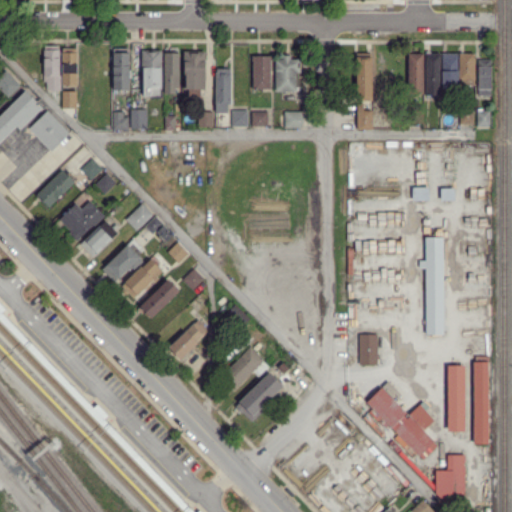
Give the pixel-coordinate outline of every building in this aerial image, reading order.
[(44,77),(44,50),(45,50),(45,46),(59,46),(59,50),(60,77),(44,77)] [(62,87),(62,53),(64,53),(64,48),(76,48),(76,53),(77,53),(77,87),(62,87)] [(117,91),(114,91),(114,49),(117,49),(129,49),(129,91),(117,91)] [(176,94),(164,94),(164,53),(165,53),(165,50),(179,50),(179,53),(180,53),(180,87),(176,87),(176,94)] [(163,100),(142,99),(142,83),(142,51),(162,51),(162,91),(163,91),(163,100)] [(201,96),(189,96),(189,90),(184,91),(183,52),(205,52),(206,90),(201,91),(201,96)] [(372,100),(356,100),(357,58),(358,58),(358,52),(371,53),(371,58),(373,58),(372,100)] [(389,95),(374,95),(374,53),(390,53),(389,95)] [(441,95),(425,95),(425,53),(441,54),(441,95)] [(458,90),(442,90),(443,53),(458,54),(458,90)] [(423,94),(408,94),(409,54),(424,54),(423,94)] [(475,86),(459,86),(459,54),(475,55),(475,86)] [(253,90),(253,61),(252,61),(252,56),(271,56),(272,61),(270,61),(270,90),(253,90)] [(276,92),(275,60),(283,60),(282,56),(291,56),(291,60),(301,60),(301,73),(297,73),(297,92),(276,92)] [(491,96),(478,96),(479,60),(492,60),(491,96)] [(227,114),(216,114),(215,73),(217,73),(217,69),(230,69),(230,73),(231,73),(231,105),(227,105),(227,114)] [(9,98),(0,89),(0,76),(5,71),(21,87),(9,98)] [(62,97),(49,96),(50,81),(61,81),(62,97)] [(0,145),(0,115),(25,90),(42,108),(24,126),(21,124),(0,145)] [(76,107),(63,107),(63,92),(75,92),(76,107)] [(371,130),(356,129),(356,103),(363,103),(363,111),(371,111),(371,130)] [(423,124),(408,124),(408,105),(423,105),(423,124)] [(388,130),(372,130),(373,108),(388,109),(388,130)] [(474,124),(460,124),(461,109),(474,109),(474,124)] [(131,130),(131,111),(146,110),(147,130),(131,130)] [(51,152),(29,130),(48,111),(70,133),(51,152)] [(478,127),(479,111),(492,111),(491,126),(478,127)] [(213,128),(198,128),(199,112),(213,112),(213,128)] [(233,127),(232,112),(248,112),(248,127),(233,127)] [(252,127),(252,112),(268,112),(268,127),(252,127)] [(279,128),(279,114),(285,114),(285,112),(302,112),(302,128),(279,128)] [(165,131),(165,116),(175,116),(176,131),(165,131)] [(116,131),(114,131),(113,118),(116,118),(128,117),(128,131),(116,131)] [(91,181),(80,170),(92,158),(103,170),(91,181)] [(49,209),(36,196),(62,170),(75,183),(49,209)] [(104,195),(95,185),(106,173),(116,183),(116,184),(104,195)] [(78,242),(70,234),(71,232),(59,220),(75,204),(81,210),(90,201),(106,216),(95,227),(94,226),(78,242)] [(135,229),(125,218),(142,202),(153,213),(135,229)] [(150,232),(144,225),(153,216),(160,222),(150,232)] [(93,257),(82,246),(106,222),(115,231),(118,233),(115,235),(93,257)] [(165,240),(155,230),(161,224),(171,234),(165,240)] [(426,333),(426,288),(425,267),(421,267),(421,264),(420,263),(420,257),(424,257),(424,239),(444,238),(444,288),(444,333),(426,333)] [(179,265),(167,253),(177,243),(189,255),(179,265)] [(115,283),(102,270),(115,257),(128,244),(144,261),(135,270),(132,267),(131,270),(129,271),(126,272),(115,283)] [(134,300),(122,288),(125,285),(126,284),(125,283),(141,267),(142,268),(151,259),(163,271),(158,277),(160,279),(155,284),(152,281),(148,285),(134,300)] [(193,291),(187,285),(182,280),(194,268),(205,279),(198,285),(193,291)] [(153,319),(141,306),(162,285),(167,280),(173,285),(179,292),(153,319)] [(203,318),(199,315),(196,318),(191,312),(194,308),(190,304),(198,296),(199,298),(203,294),(209,300),(209,311),(203,318)] [(236,334),(221,320),(236,304),(251,319),(236,334)] [(180,360),(169,349),(198,320),(206,328),(207,333),(197,343),(180,360)] [(378,366),(359,365),(359,335),(378,335),(378,366)] [(236,389),(222,376),(252,347),(265,360),(264,361),(270,367),(260,378),(253,372),(236,389)] [(195,376),(182,363),(194,352),(207,365),(195,376)] [(488,445),(473,445),(473,362),(489,362),(488,445)] [(302,389),(287,374),(297,364),(312,379),(302,389)] [(465,432),(448,431),(448,366),(465,366),(465,432)] [(252,422),(243,412),(242,413),(234,406),(269,372),(283,386),(268,402),(269,402),(262,409),(264,411),(252,422)] [(424,460),(408,444),(404,449),(394,439),(398,435),(391,428),(387,432),(372,417),(371,418),(376,424),(372,427),(363,418),(367,414),(368,416),(370,413),(369,412),(373,409),(367,403),(388,382),(401,395),(395,401),(409,415),(423,401),(429,406),(425,410),(435,420),(424,431),(435,442),(434,443),(437,447),(424,460)] [(398,454),(389,444),(393,441),(402,451),(398,454)] [(454,505),(447,505),(435,493),(435,470),(446,470),(446,455),(466,455),(465,504),(454,504),(454,505)] [(434,511),(413,511),(412,510),(423,499),(435,511),(434,511)]
